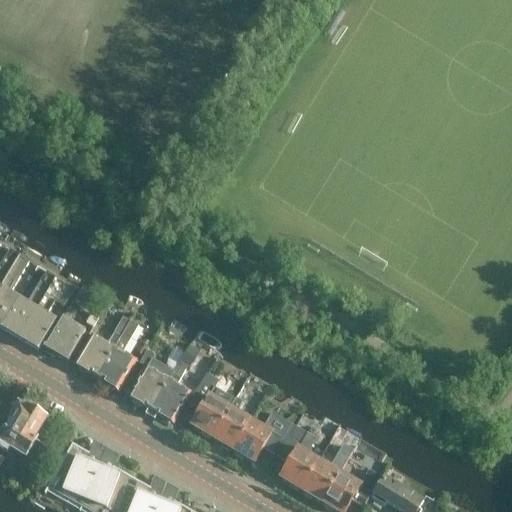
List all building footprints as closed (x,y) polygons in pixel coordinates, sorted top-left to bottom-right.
[(0,290),(19,258),(11,253),(0,271),(0,290)] [(0,330),(0,331),(20,299),(11,293),(28,264),(19,258),(0,290),(0,330)] [(20,299),(0,331),(18,342),(56,280),(44,273),(27,303),(20,299)] [(62,306),(71,290),(56,280),(18,342),(37,353),(55,321),(45,315),(53,302),(62,306)] [(85,324),(93,329),(99,318),(91,313),(85,324)] [(90,376),(96,380),(129,323),(123,319),(107,347),(98,341),(96,343),(93,341),(77,368),(80,370),(81,374),(86,377),(90,376)] [(85,333),(62,320),(44,350),(46,350),(47,354),(52,358),(56,357),(67,363),(85,333)] [(130,360),(122,355),(137,328),(129,323),(96,380),(102,383),(103,387),(108,390),(112,389),(115,391),(125,374),(131,363),(128,362),(130,360)] [(143,340),(136,354),(143,358),(151,345),(143,340)] [(197,357),(198,355),(188,349),(173,373),(174,373),(151,412),(170,423),(179,409),(180,410),(182,406),(181,406),(187,395),(183,393),(184,392),(176,388),(187,369),(191,371),(198,358),(197,357)] [(131,401),(151,412),(174,373),(173,373),(152,360),(148,368),(150,370),(142,384),(140,383),(139,386),(140,386),(131,401)] [(220,383),(208,377),(190,406),(199,412),(190,427),(212,440),(230,409),(228,408),(211,398),(220,383)] [(233,453),(250,422),(239,415),(253,392),(242,385),(228,408),(230,409),(212,440),(233,453)] [(0,466),(4,459),(0,457),(0,451),(5,454),(8,450),(23,459),(31,444),(40,449),(51,429),(40,423),(42,420),(26,411),(25,413),(16,408),(1,432),(0,431),(0,466)] [(250,422),(233,453),(254,465),(263,450),(276,457),(293,427),(280,419),(271,434),(250,422)] [(316,441),(296,429),(293,427),(276,457),(288,464),(279,480),(302,493),(320,463),(307,455),(316,441)] [(86,456),(87,455),(69,445),(44,489),(78,508),(95,469),(83,464),(86,456)] [(63,453),(51,446),(39,466),(51,473),(63,453)] [(344,447),(343,449),(336,461),(346,466),(353,452),(344,447)] [(320,463),(302,493),(322,505),(341,475),(320,463)] [(110,470),(108,474),(95,469),(78,508),(84,511),(116,511),(129,479),(110,468),(110,470)] [(370,472),(364,481),(361,487),(341,475),(322,505),(333,511),(346,511),(352,502),(363,508),(380,478),(370,472)] [(387,504),(399,511),(416,511),(423,502),(384,478),(370,499),(374,502),(373,504),(381,509),(383,507),(385,508),(387,504)] [(153,511),(157,504),(145,499),(148,491),(148,490),(129,479),(116,511),(153,511)] [(187,511),(172,503),(171,505),(169,509),(157,504),(153,511),(187,511)]
